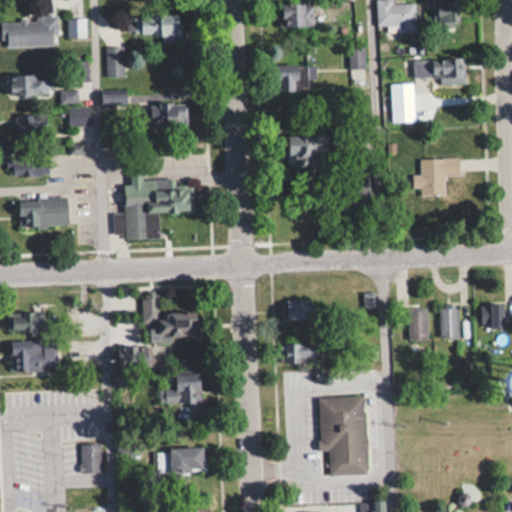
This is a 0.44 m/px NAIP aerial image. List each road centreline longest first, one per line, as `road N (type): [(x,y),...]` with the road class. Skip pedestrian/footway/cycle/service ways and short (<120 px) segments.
road 1 (residential): [(0,271),(511,252)]
road 2 (residential): [(250,511),(232,0)]
road 3 (residential): [(511,185),(506,0)]
